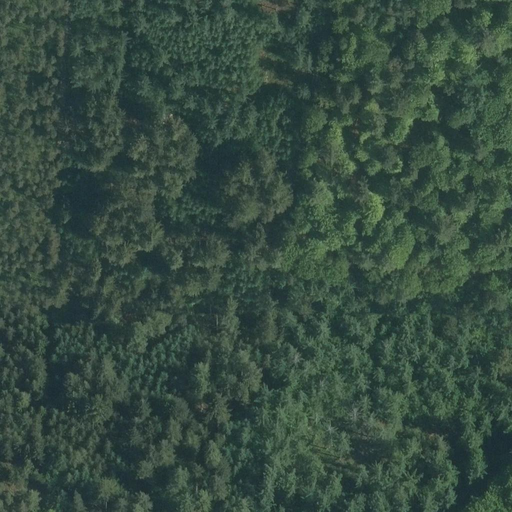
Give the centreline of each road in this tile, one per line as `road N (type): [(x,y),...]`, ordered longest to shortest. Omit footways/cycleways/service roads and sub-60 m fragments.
road 1 (track): [(333,0),(272,252),(255,511)]
road 2 (track): [(43,511),(69,0)]
road 3 (track): [(272,252),(511,272)]
